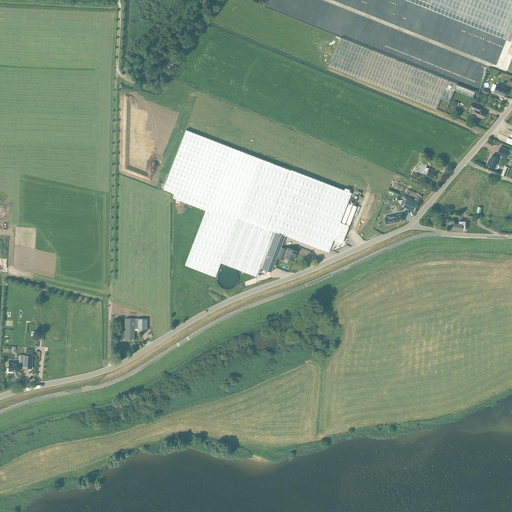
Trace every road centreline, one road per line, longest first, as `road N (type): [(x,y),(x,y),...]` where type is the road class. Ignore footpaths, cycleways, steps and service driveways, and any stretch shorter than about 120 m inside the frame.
road 1 (tertiary): [(0,412),(120,379),(242,309),(409,239),(451,234)]
road 2 (unclassified): [(0,397),(109,369),(203,313),(410,226)]
road 3 (track): [(116,73),(109,369),(85,389)]
road 4 (unclassified): [(410,226),(511,106)]
road 5 (track): [(219,0),(157,89),(116,73)]
